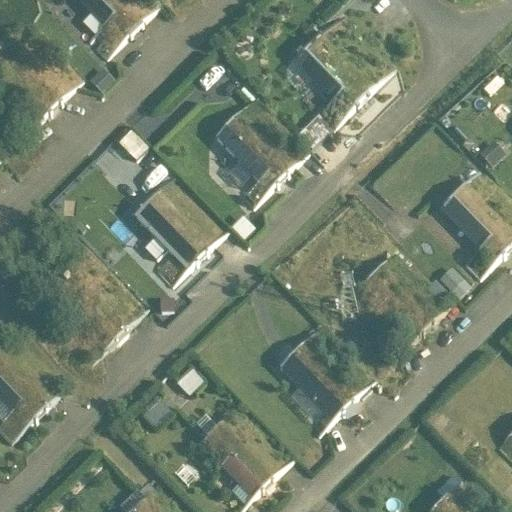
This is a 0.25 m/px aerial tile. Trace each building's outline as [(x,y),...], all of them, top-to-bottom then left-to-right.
[(146,24),(122,0),(80,0),(124,45),(146,24)] [(373,94),(321,41),(299,63),(351,116),(373,94)] [(66,102),(14,49),(0,62),(0,78),(44,124),(66,102)] [(101,95),(114,83),(101,70),(89,82),(101,95)] [(292,173),(240,120),(218,141),(270,194),(292,173)] [(511,250),(511,236),(467,191),(445,212),(497,265),(511,250)] [(212,252),(160,199),(138,220),(190,273),(212,252)] [(439,323),(386,269),(365,291),(417,344),(439,323)] [(453,269),(440,281),(452,294),(465,282),(453,269)] [(131,330),(80,277),(58,299),(110,352),(131,330)] [(441,282),(430,288),(439,303),(450,297),(441,282)] [(358,401),(306,348),(284,370),(336,423),(358,401)] [(51,409),(0,356),(0,400),(29,431),(51,409)] [(190,397),(206,383),(194,371),(179,385),(190,397)] [(162,401),(149,412),(160,425),(173,414),(162,401)] [(278,480),(226,427),(204,448),(224,468),(223,469),(240,487),(232,495),(247,510),(278,480)] [(466,511),(452,498),(437,511),(466,511)]
